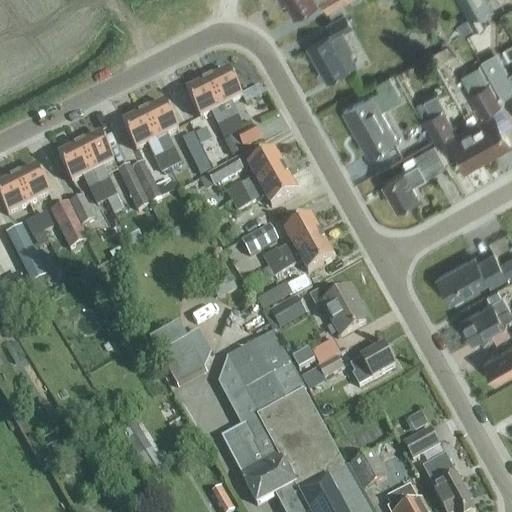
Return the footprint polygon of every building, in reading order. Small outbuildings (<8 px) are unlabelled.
[(279,0),(280,1),(282,0),(284,0),(294,19),(317,6),(316,5),(320,2),(327,14),(328,13),(328,14),(343,5),(348,2),(348,1),(350,0),(279,0)] [(457,0),(469,20),(492,8),(487,0),(457,0)] [(329,37),(307,49),(316,65),(320,71),(317,75),(321,81),(325,81),(326,81),(327,83),(349,71),(352,69),(357,66),(351,55),(350,53),(351,53),(352,52),(350,48),(342,34),(348,31),(349,30),(351,29),(352,28),(351,27),(345,16),(348,14),(343,5),(328,14),(333,22),(327,26),(334,37),(330,39),(329,37)] [(467,22),(456,28),(462,38),(472,32),(467,22)] [(480,63),(502,101),(511,95),(511,83),(496,54),(480,63)] [(478,67),(460,77),(484,122),(471,129),(483,151),(488,160),(511,147),(494,117),(491,118),(488,112),(500,105),(478,67)] [(229,73),(208,83),(238,143),(239,142),(244,150),(260,142),(254,129),(251,123),(243,127),(232,105),(243,100),(229,73)] [(401,102),(389,80),(376,87),(379,93),(343,112),(356,135),(360,133),(372,154),(396,140),(381,114),(401,102)] [(228,148),(238,143),(208,83),(187,94),(201,121),(211,116),(225,144),(226,143),(228,148)] [(436,95),(416,107),(419,111),(436,142),(446,136),(447,136),(450,140),(450,141),(447,142),(464,173),(477,166),(488,160),(483,151),(471,129),(466,132),(457,137),(443,110),(445,109),(438,97),(437,96),(436,95)] [(166,105),(145,115),(175,170),(182,166),(175,151),(173,151),(166,138),(179,132),(166,105)] [(145,115),(124,126),(137,153),(147,148),(162,176),(175,170),(145,115)] [(192,133),(183,138),(202,172),(212,167),(192,133)] [(104,170),(105,170),(115,164),(101,137),(80,148),(108,202),(115,216),(125,211),(104,170)] [(238,143),(228,148),(234,158),(243,153),(238,143)] [(404,173),(384,184),(398,210),(418,198),(412,188),(426,180),(426,179),(445,168),(434,147),(420,155),(402,164),(407,174),(405,175),(404,173)] [(97,208),(108,202),(80,148),(59,159),(73,186),(82,181),(97,208)] [(232,204),(286,174),(274,154),(248,168),(254,179),(241,186),(226,194),(232,204)] [(236,161),(209,176),(216,190),(244,174),(236,161)] [(144,165),(134,170),(150,202),(151,206),(162,201),(144,165)] [(132,166),(118,172),(137,208),(139,212),(151,206),(150,202),(134,170),(132,166)] [(37,170),(17,180),(30,207),(51,197),(37,170)] [(265,199),(266,199),(271,209),(297,195),(286,174),(232,204),(238,214),(265,199)] [(17,180),(0,188),(0,198),(10,218),(30,207),(17,180)] [(83,227),(94,222),(83,199),(72,204),(83,227)] [(71,204),(53,213),(72,252),(91,244),(71,204)] [(46,215),(36,221),(44,236),(54,230),(46,215)] [(243,233),(273,224),(270,216),(240,225),(243,233)] [(271,269),(297,255),(323,240),(311,219),(285,234),(291,246),(265,259),(271,269)] [(44,236),(36,221),(25,226),(33,241),(44,236)] [(31,287),(47,279),(22,229),(6,236),(31,287)] [(273,229),(245,244),(253,258),(280,242),(273,229)] [(297,255),(271,269),(277,280),(302,265),(308,276),(334,261),(323,240),(297,255)] [(437,280),(450,304),(488,284),(490,289),(507,280),(509,279),(510,282),(511,280),(511,259),(500,267),(493,255),(477,264),(474,259),(437,280)] [(31,300),(19,277),(0,286),(0,305),(4,314),(31,300)] [(280,328),(307,314),(291,285),(259,302),(265,312),(270,310),(280,328)] [(322,306),(327,314),(341,340),(366,326),(355,306),(358,304),(351,290),(338,297),(332,287),(310,299),(316,310),(322,306)] [(503,323),(511,317),(511,315),(502,298),(491,304),(460,322),(473,344),(505,326),(503,323)] [(180,392),(208,376),(178,324),(150,341),(180,392)] [(370,511),(349,474),(345,476),(303,398),(305,397),(274,339),(228,364),(219,390),(242,432),(222,443),(246,487),(245,488),(258,510),(276,500),(282,511),(370,511)] [(312,348),(319,364),(341,355),(335,339),(312,348)] [(511,348),(484,364),(495,384),(511,375),(511,348)] [(384,349),(361,362),(351,368),(355,376),(353,378),(359,389),(373,382),(395,370),(384,349)] [(294,350),(287,354),(292,362),(293,361),(299,358),(294,350)] [(315,364),(309,353),(299,358),(293,361),(300,373),(315,364)] [(338,360),(319,370),(325,381),(344,371),(338,360)] [(137,425),(123,434),(139,460),(150,477),(163,469),(153,451),(143,434),(137,425)] [(440,449),(430,432),(404,447),(413,463),(440,449)] [(365,492),(387,479),(374,455),(351,467),(365,492)] [(473,511),(469,504),(471,503),(457,477),(456,477),(446,459),(425,470),(434,489),(433,490),(444,511),(473,511)] [(411,488),(406,491),(387,501),(393,511),(427,511),(422,501),(419,503),(411,488)] [(234,511),(221,490),(213,494),(223,511),(234,511)]
